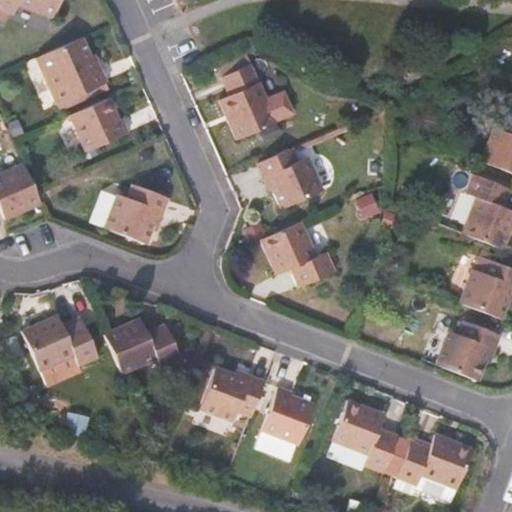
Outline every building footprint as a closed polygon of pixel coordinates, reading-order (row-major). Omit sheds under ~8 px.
[(52,23),(60,0),(0,0),(0,15),(12,20),(16,9),(52,23)] [(93,74),(87,61),(79,43),(38,62),(53,96),(64,91),(70,104),(106,88),(99,72),(93,74)] [(99,72),(93,59),(87,61),(93,74),(99,72)] [(276,126),(251,71),(221,84),(229,102),(218,106),(235,144),(276,126)] [(127,135),(121,123),(116,125),(107,105),(69,122),(83,155),(127,135)] [(511,123),(500,119),(495,132),(485,129),(471,164),(511,179),(511,123)] [(326,192),(311,161),(303,164),(296,151),(257,168),(264,183),(271,181),(277,194),(284,211),(326,192)] [(38,209),(32,196),(20,171),(0,179),(0,218),(3,225),(38,209)] [(498,253),(511,219),(511,217),(499,212),(504,199),(506,193),(472,179),(465,199),(474,203),(461,238),(498,253)] [(277,194),(271,181),(264,183),(270,196),(277,194)] [(150,231),(156,217),(161,219),(166,205),(129,191),(124,205),(114,202),(102,234),(144,250),(150,231)] [(156,233),(161,219),(156,217),(150,231),(156,233)] [(314,263),(298,228),(261,245),(276,279),(290,273),(298,291),(333,276),(325,259),(314,263)] [(493,321),(501,301),(506,288),(511,289),(511,288),(511,272),(480,260),(474,274),(465,271),(452,304),(493,321)] [(507,303),(511,289),(506,288),(501,301),(507,303)] [(97,364),(81,327),(71,331),(60,335),(56,323),(21,338),(37,377),(73,363),(77,373),(97,364)] [(479,367),(485,354),(490,355),(493,348),(496,341),(457,325),(452,339),(443,336),(430,367),(473,383),(479,367)] [(180,368),(164,331),(155,335),(144,339),(139,327),(104,341),(122,382),(157,366),(161,377),(180,368)] [(485,369),(490,355),(485,354),(479,367),(485,369)] [(247,422),(261,385),(253,382),(246,379),(244,385),(229,379),(211,372),(196,413),(230,425),(234,417),(247,422)] [(244,385),(246,379),(232,373),(229,379),(244,385)] [(301,448),(315,410),(301,405),(291,401),(292,397),(284,394),(276,391),(261,433),(301,448)] [(301,405),(303,401),(292,397),(291,401),(301,405)] [(380,477),(396,438),(384,434),(376,431),(381,418),(346,404),(331,444),(366,457),(361,469),(380,477)] [(455,488),(469,451),(435,438),(429,451),(418,446),(408,443),(395,478),(415,486),(420,474),(455,488)] [(455,488),(420,474),(415,486),(414,488),(449,502),(455,488)]
